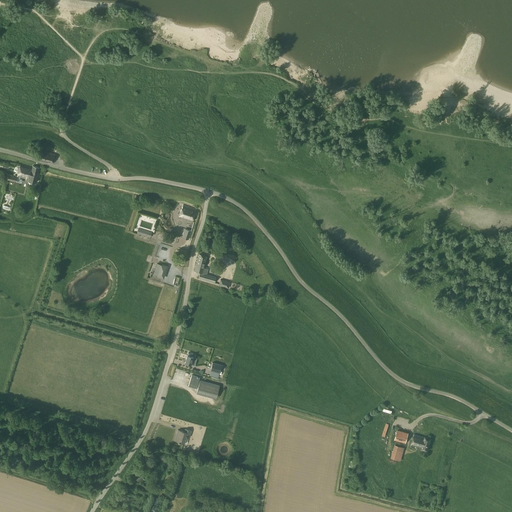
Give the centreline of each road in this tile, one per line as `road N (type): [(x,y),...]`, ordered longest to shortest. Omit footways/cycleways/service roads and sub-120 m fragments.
road 1 (unclassified): [(511,430),(458,398),(397,378),(301,282),(245,210),(208,190)]
road 2 (unclassified): [(91,511),(151,417),(208,190)]
road 3 (unclassified): [(208,190),(112,179),(0,150)]
